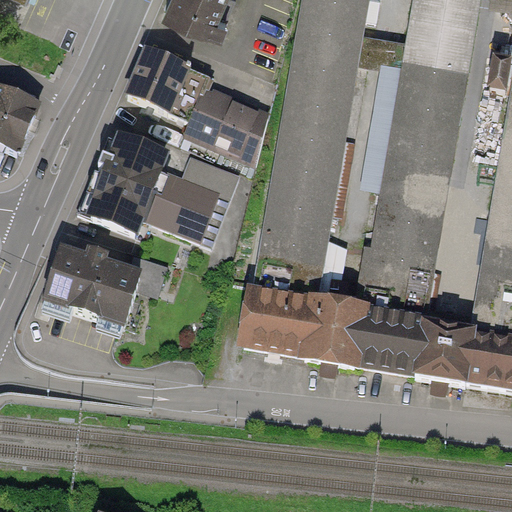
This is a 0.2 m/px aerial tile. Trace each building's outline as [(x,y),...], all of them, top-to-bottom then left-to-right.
[(226,0),(170,0),(164,16),(210,37),(226,0)] [(294,0),(235,356),(511,402),(511,83),(470,334),(427,326),(481,0),(411,0),(359,315),(316,308),(367,0),(294,0)] [(182,76),(146,61),(128,107),(164,121),(182,76)] [(0,160),(17,169),(41,117),(0,97),(0,160)] [(270,125),(205,98),(186,143),(252,170),(270,125)] [(184,185),(166,179),(149,227),(203,247),(212,220),(225,225),(240,184),(191,167),(184,185)] [(154,188),(109,171),(88,226),(133,244),(154,188)] [(166,309),(177,279),(139,265),(131,287),(60,262),(43,313),(131,343),(145,302),(166,309)]
